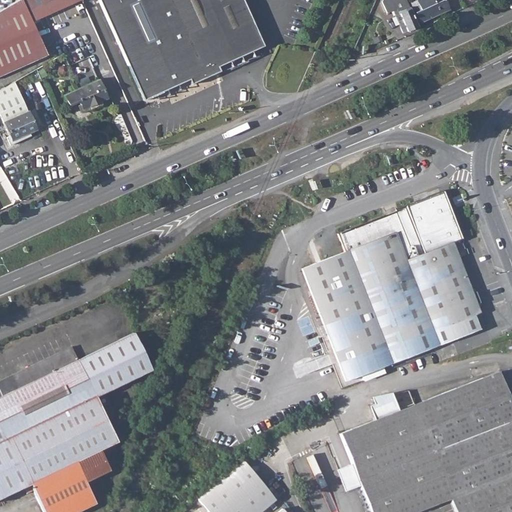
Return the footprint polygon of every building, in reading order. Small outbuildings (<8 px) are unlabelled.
[(17,0),(6,7),(0,10),(0,74),(45,54),(38,36),(31,22),(78,0),(17,0)] [(98,0),(145,101),(189,80),(192,85),(220,72),(219,67),(265,46),(243,0),(98,0)] [(406,3),(404,0),(381,0),(381,2),(386,13),(392,10),(398,25),(403,23),(406,31),(417,27),(410,12),(406,3)] [(434,3),(432,0),(415,0),(419,10),(414,13),(419,22),(439,13),(434,3)] [(444,0),(441,0),(434,3),(439,13),(449,9),(444,0)] [(98,79),(64,95),(68,105),(77,102),(80,109),(106,98),(98,79)] [(14,82),(0,89),(0,114),(11,137),(7,139),(11,146),(30,136),(29,133),(36,130),(14,82)] [(344,252),(301,268),(344,380),(479,329),(474,315),(479,313),(477,308),(470,289),(452,243),(462,239),(443,190),(394,209),(395,211),(336,234),(344,252)] [(470,289),(477,308),(479,303),(475,291),(470,289)] [(0,496),(29,483),(42,511),(74,511),(94,503),(84,481),(107,469),(98,450),(116,441),(100,407),(94,396),(103,392),(150,369),(133,333),(77,360),(70,346),(0,380),(0,496)] [(373,420),(339,434),(350,463),(359,485),(359,487),(422,462),(437,502),(449,498),(454,511),(511,511),(511,409),(497,372),(398,411),(373,420)] [(94,396),(100,407),(109,403),(103,392),(94,396)] [(367,406),(373,420),(398,411),(389,392),(370,397),(372,403),(367,406)] [(243,460),(196,498),(207,511),(259,511),(275,499),(243,460)] [(422,462),(359,487),(368,511),(412,511),(437,502),(422,462)] [(334,469),(343,491),(359,485),(350,463),(334,469)]
